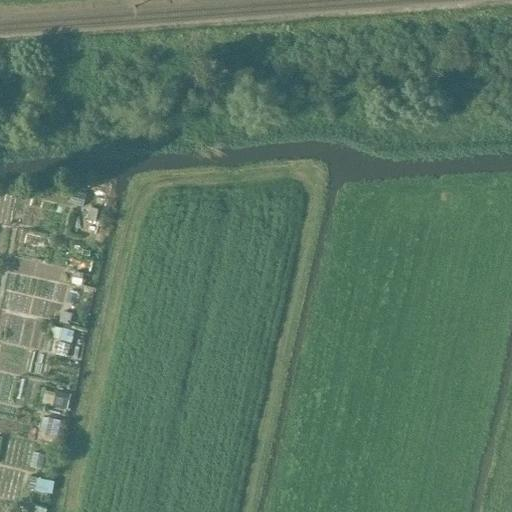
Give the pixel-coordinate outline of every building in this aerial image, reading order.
[(89,209),(87,220),(95,222),(98,210),(89,209)] [(81,286),(84,276),(75,273),(72,284),(81,286)] [(62,313),(60,322),(69,325),(72,315),(62,313)] [(51,327),(48,338),(59,341),(62,330),(51,327)] [(62,330),(59,341),(71,344),(74,333),(62,330)] [(55,394),(52,407),(67,410),(70,398),(55,394)] [(30,477),(27,489),(51,495),(54,483),(38,480),(38,479),(30,477)]
